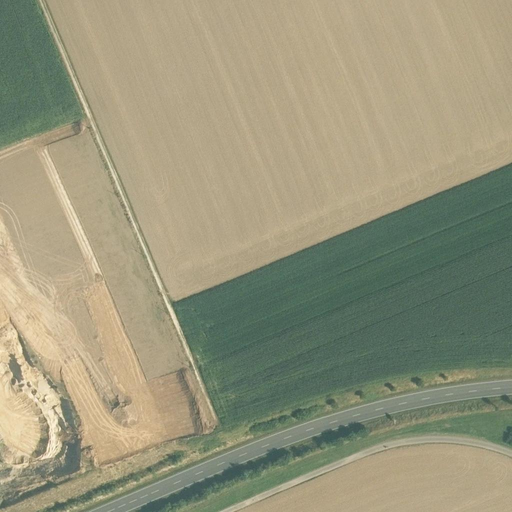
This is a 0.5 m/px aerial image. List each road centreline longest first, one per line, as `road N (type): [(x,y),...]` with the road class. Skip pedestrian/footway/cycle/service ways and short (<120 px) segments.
road 1 (track): [(220,417),(45,0)]
road 2 (secondary): [(511,389),(437,400),(333,430),(133,511)]
road 3 (track): [(247,511),(454,425),(511,445)]
